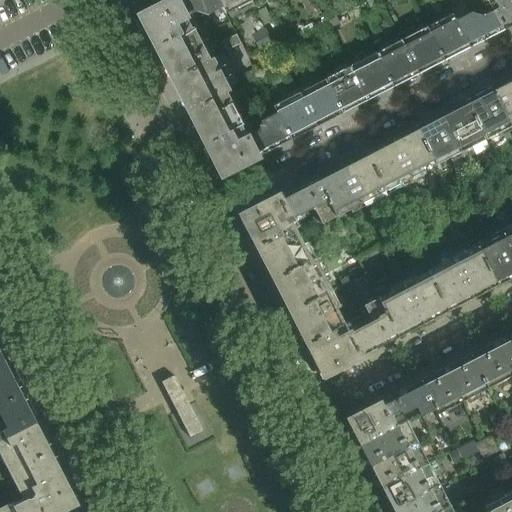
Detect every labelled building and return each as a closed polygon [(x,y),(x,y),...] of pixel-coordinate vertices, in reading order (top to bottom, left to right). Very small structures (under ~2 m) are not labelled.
[(174,0),(164,0),(142,12),(137,14),(153,44),(189,26),(183,15),(182,15),(174,0)] [(217,0),(174,0),(182,15),(183,15),(193,9),(205,13),(220,5),(217,0)] [(217,0),(220,5),(223,11),(244,0),(217,0)] [(511,0),(488,0),(485,2),(488,9),(490,8),(501,29),(511,23),(511,0)] [(255,12),(262,26),(270,21),(263,8),(255,12)] [(466,10),(451,18),(466,47),(501,29),(490,8),(488,9),(480,14),(466,10)] [(448,12),(423,25),(441,60),(466,47),(451,18),(448,12)] [(325,30),(338,23),(334,15),(321,22),(325,30)] [(189,26),(153,44),(169,76),(207,56),(191,25),(189,26)] [(423,25),(398,38),(416,73),(441,60),(423,25)] [(398,38),(372,51),(390,86),(416,73),(398,38)] [(264,59),(287,48),(283,40),(261,52),(264,59)] [(372,51),(346,64),(365,99),(390,86),(372,51)] [(210,55),(207,56),(169,76),(185,108),(224,89),(227,87),(210,55)] [(346,64),(321,77),(340,112),(365,99),(346,64)] [(511,76),(491,88),(505,116),(507,115),(511,112),(511,76)] [(321,77),(296,90),(314,125),(340,112),(321,77)] [(491,88),(466,101),(486,139),(511,126),(507,115),(505,116),(491,88)] [(224,89),(185,108),(202,141),(239,122),(241,121),(224,89)] [(270,102),(274,110),(289,138),(314,125),(296,90),(270,102)] [(466,101),(441,113),(461,152),(486,139),(466,101)] [(256,129),(245,134),(244,135),(255,156),(289,138),(274,110),(258,118),(256,129)] [(441,113),(416,127),(436,165),(461,152),(441,113)] [(239,122),(202,141),(219,174),(255,156),(244,135),(245,134),(239,122)] [(416,127),(390,140),(410,178),(436,165),(416,127)] [(390,140),(366,152),(386,191),(410,178),(390,140)] [(366,152),(341,165),(361,204),(386,191),(366,152)] [(475,171),(471,162),(461,166),(465,175),(475,171)] [(341,165),(316,178),(336,217),(361,204),(341,165)] [(316,178),(278,197),(289,219),(290,219),(310,209),(315,211),(317,216),(322,224),(336,217),(316,178)] [(426,197),(421,187),(411,193),(416,202),(426,197)] [(278,197),(246,214),(241,217),(257,247),(295,228),(290,219),(289,219),(278,197)] [(376,223),(371,214),(362,219),(366,228),(376,223)] [(322,224),(317,216),(313,219),(317,227),(322,224)] [(426,229),(439,254),(447,250),(447,249),(452,246),(447,238),(442,240),(434,224),(426,229)] [(511,227),(502,233),(511,252),(511,227)] [(295,228),(257,247),(273,280),(312,260),(295,228)] [(511,279),(511,252),(502,233),(478,246),(498,287),(511,279)] [(336,250),(331,240),(321,246),(326,255),(336,250)] [(478,246),(452,259),(473,300),(498,287),(478,246)] [(315,258),(312,260),(273,280),(289,311),(328,292),(331,290),(315,258)] [(473,300),(452,259),(428,271),(449,312),(473,300)] [(428,271),(403,284),(423,325),(449,312),(428,271)] [(340,281),(348,295),(356,290),(349,276),(340,281)] [(403,284),(378,297),(399,338),(423,325),(403,284)] [(328,292),(289,311),(306,343),(345,324),(328,292)] [(370,317),(368,322),(349,332),(348,333),(361,358),(399,338),(378,297),(364,305),(370,317)] [(345,324),(306,343),(323,377),(361,358),(348,333),(349,332),(345,324)] [(511,333),(495,342),(511,374),(511,333)] [(287,511),(197,335),(112,380),(182,511),(287,511)] [(511,374),(495,342),(470,355),(488,388),(511,375),(511,374)] [(470,355),(446,368),(463,401),(488,388),(470,355)] [(4,368),(0,370),(0,406),(19,396),(4,368)] [(446,368),(421,380),(435,409),(438,414),(463,401),(446,368)] [(421,380),(380,401),(389,419),(402,413),(402,414),(416,407),(421,416),(435,409),(421,380)] [(19,396),(0,406),(0,442),(34,425),(19,396)] [(380,401),(350,417),(345,419),(358,445),(401,423),(406,421),(402,414),(402,413),(389,419),(380,401)] [(401,423),(358,445),(370,467),(413,445),(418,443),(413,435),(409,437),(401,423)] [(34,425),(0,442),(0,454),(9,473),(48,453),(34,425)] [(483,460),(499,452),(490,436),(474,445),(483,460)] [(413,445),(370,467),(381,488),(424,467),(429,464),(424,456),(420,459),(413,445)] [(48,453),(9,473),(22,499),(23,501),(62,481),(48,453)] [(424,467),(381,488),(392,510),(434,488),(439,485),(435,477),(431,479),(424,467)] [(62,481),(23,501),(22,499),(14,503),(18,511),(60,511),(70,508),(76,505),(72,500),(62,481)] [(434,488),(392,510),(392,511),(443,511),(445,511),(450,509),(446,500),(441,503),(438,497),(440,496),(434,488)] [(485,506),(487,511),(511,511),(511,495),(511,493),(485,506)] [(0,511),(18,511),(14,503),(13,501),(0,507),(0,511)]
